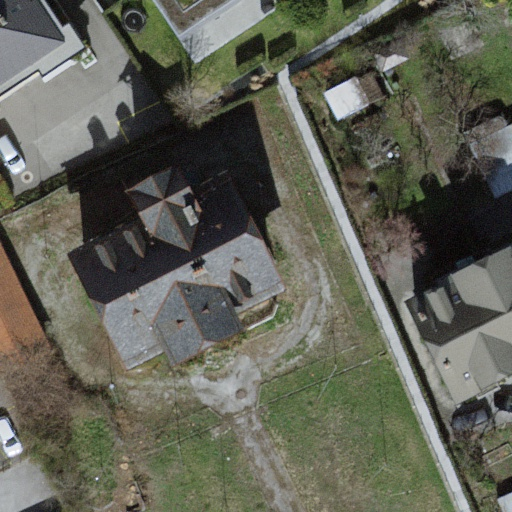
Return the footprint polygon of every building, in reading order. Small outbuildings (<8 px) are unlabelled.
[(46,0),(0,0),(0,99),(78,47),(46,0)] [(155,0),(179,35),(231,0),(155,0)] [(234,189),(83,261),(138,376),(289,305),(234,189)] [(0,368),(49,344),(0,245),(0,368)] [(511,264),(423,309),(474,410),(511,391),(511,264)]
